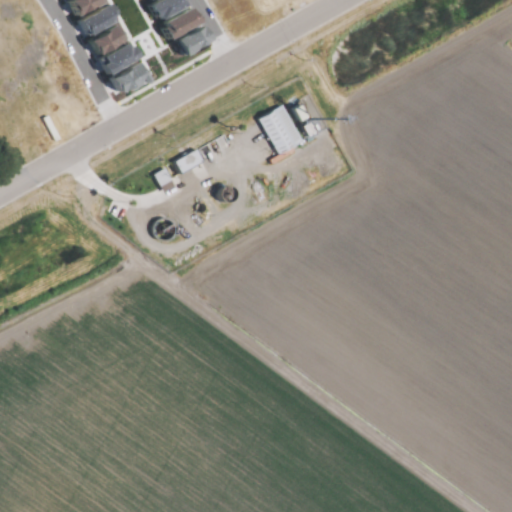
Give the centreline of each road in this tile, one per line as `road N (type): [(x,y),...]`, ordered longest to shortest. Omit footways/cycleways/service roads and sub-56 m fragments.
road 1 (track): [(141,273),(192,288),(362,186),(344,114),(511,15)]
road 2 (residential): [(348,0),(0,195)]
road 3 (track): [(192,288),(511,511)]
road 4 (track): [(0,345),(141,273)]
road 5 (residential): [(43,0),(120,128)]
road 6 (track): [(73,155),(141,273)]
